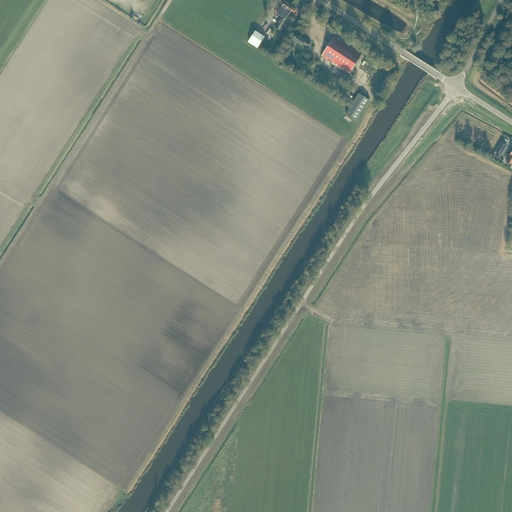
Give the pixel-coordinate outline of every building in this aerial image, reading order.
[(281,17),(289,4),(285,1),(284,2),(282,1),(278,6),(281,8),(277,14),(281,17)] [(278,25),(276,28),(280,31),(282,28),(282,27),(286,20),(290,12),(293,14),(295,10),(293,9),(294,7),(289,4),(281,17),(278,22),(277,24),(278,25)] [(268,29),(274,23),(270,19),(268,21),(266,19),(262,23),(268,29)] [(257,48),(259,49),(265,40),(263,39),(254,32),(248,42),(257,48)] [(306,41),(296,34),(292,40),(302,47),(303,44),(307,47),(310,44),(306,41)] [(321,56),(348,74),(361,55),(334,37),(321,56)] [(345,113),(355,120),(369,100),(358,93),(345,113)] [(495,152),(501,155),(505,146),(500,143),(495,152)]
